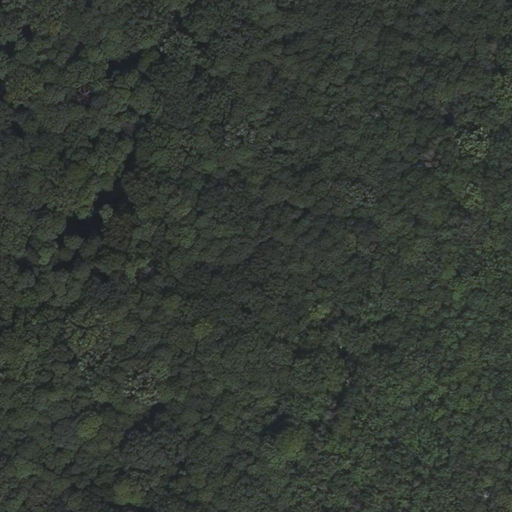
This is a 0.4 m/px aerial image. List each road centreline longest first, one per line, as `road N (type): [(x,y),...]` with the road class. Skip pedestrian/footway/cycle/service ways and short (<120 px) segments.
road 1 (track): [(511,107),(242,511)]
road 2 (track): [(0,419),(71,328),(198,0)]
